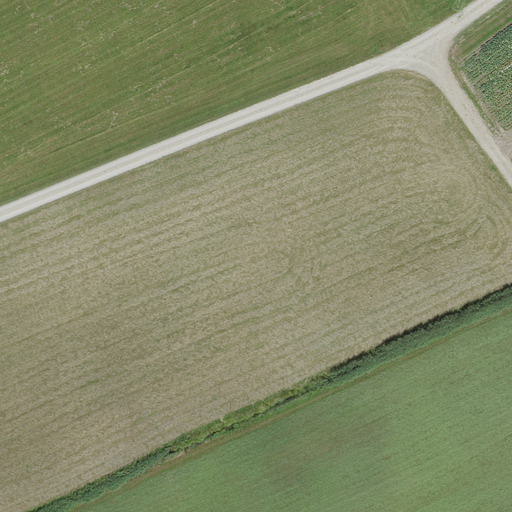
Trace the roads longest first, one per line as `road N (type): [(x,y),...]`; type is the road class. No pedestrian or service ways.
road 1 (track): [(489,0),(420,49),(0,216)]
road 2 (track): [(511,172),(420,49)]
